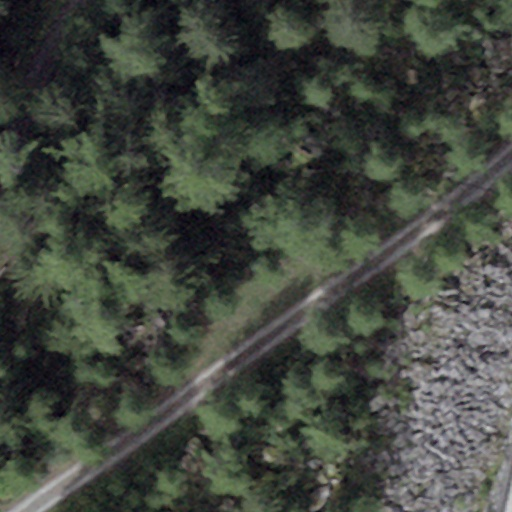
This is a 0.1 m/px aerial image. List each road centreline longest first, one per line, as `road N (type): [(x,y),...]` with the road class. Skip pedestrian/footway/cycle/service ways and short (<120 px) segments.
road 1 (track): [(59,511),(511,137)]
road 2 (track): [(54,0),(0,142)]
